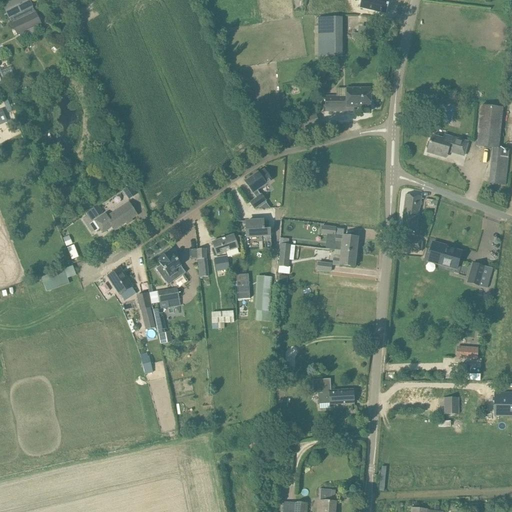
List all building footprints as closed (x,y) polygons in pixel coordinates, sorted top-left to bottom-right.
[(35,13),(28,0),(10,0),(2,4),(18,36),(41,24),(35,13)] [(360,0),(359,8),(386,14),(389,0),(360,0)] [(342,18),(318,18),(318,58),(342,58),(342,18)] [(10,68),(0,71),(0,73),(4,84),(15,80),(10,68)] [(370,107),(370,89),(346,89),(346,96),(326,97),(326,112),(347,112),(347,108),(370,107)] [(503,108),(481,106),(477,147),(493,148),(489,184),(505,185),(509,150),(498,149),(503,108)] [(320,126),(315,113),(300,118),(305,131),(320,126)] [(464,154),(467,142),(444,136),(443,140),(432,137),(428,150),(429,150),(428,153),(434,155),(435,152),(446,156),(448,150),(456,152),(464,154)] [(272,181),(264,170),(259,174),(258,173),(245,182),(253,194),(256,199),(250,203),(254,209),(266,201),(261,195),(261,196),(257,191),(272,181)] [(137,195),(130,185),(122,190),(129,200),(137,195)] [(421,197),(405,195),(401,230),(411,232),(416,232),(419,208),(420,208),(420,207),(421,197)] [(131,219),(137,215),(128,203),(108,216),(107,217),(113,227),(115,230),(125,223),(126,225),(132,221),(131,219)] [(95,219),(103,214),(97,206),(90,211),(95,219)] [(103,233),(113,227),(107,217),(108,216),(106,213),(104,214),(94,221),(97,225),(103,233)] [(265,249),(272,249),(270,229),(264,230),(264,220),(249,221),(249,223),(245,224),(246,238),(262,237),(262,250),(263,250),(263,244),(265,244),(265,249)] [(322,226),(321,235),(335,237),(336,228),(322,226)] [(336,228),(335,237),(336,237),(336,242),(342,243),(341,251),(356,253),(358,238),(348,237),(343,236),(344,229),(336,228)] [(238,248),(234,235),(212,243),(216,255),(238,248)] [(69,236),(63,238),(66,246),(72,244),(69,236)] [(422,241),(406,239),(404,250),(420,252),(422,241)] [(446,246),(433,243),(427,262),(428,262),(429,260),(439,263),(438,265),(456,270),(461,252),(446,248),(446,246)] [(288,267),(291,246),(279,244),(279,245),(281,245),(278,267),(279,267),(278,273),(289,275),(290,267),(288,267)] [(78,257),(74,246),(68,248),(72,260),(78,257)] [(206,249),(196,249),(197,259),(199,278),(209,277),(206,259),(206,249)] [(334,258),(333,265),(344,266),(354,267),(356,253),(341,251),(341,259),(334,258)] [(181,266),(173,254),(171,255),(169,252),(159,259),(161,262),(160,263),(161,265),(156,269),(165,282),(166,282),(168,285),(185,273),(181,266)] [(228,265),(227,257),(213,259),(215,268),(228,265)] [(332,264),(318,262),(317,271),(331,273),(332,264)] [(489,286),(493,270),(473,264),(468,282),(479,286),(480,283),(489,286)] [(67,277),(64,269),(41,277),(46,292),(69,283),(67,277)] [(120,269),(108,276),(120,295),(124,301),(136,293),(132,287),(120,269)] [(272,322),(273,309),(270,309),(272,278),(257,277),(254,310),(257,310),(256,321),(272,322)] [(180,304),(177,288),(150,293),(152,304),(170,301),(171,306),(180,304)] [(137,296),(145,330),(155,328),(147,293),(137,296)] [(234,323),(233,311),(211,313),(213,330),(224,329),(223,324),(234,323)] [(456,358),(477,360),(478,348),(457,347),(456,358)] [(151,370),(147,354),(140,355),(144,371),(151,370)] [(283,371),(281,366),(272,371),(271,378),(283,371)] [(330,379),(312,380),(313,394),(318,393),(319,404),(330,403),(330,405),(354,403),(353,390),(331,391),(330,379)] [(400,390),(400,408),(428,407),(428,389),(400,390)] [(511,397),(493,398),(493,418),(511,417),(511,397)] [(445,398),(445,414),(459,414),(459,398),(445,398)] [(275,414),(275,423),(283,423),(283,414),(275,414)] [(334,494),(327,493),(326,501),(323,501),(321,511),(334,511),(336,502),(334,502),(334,494)]
